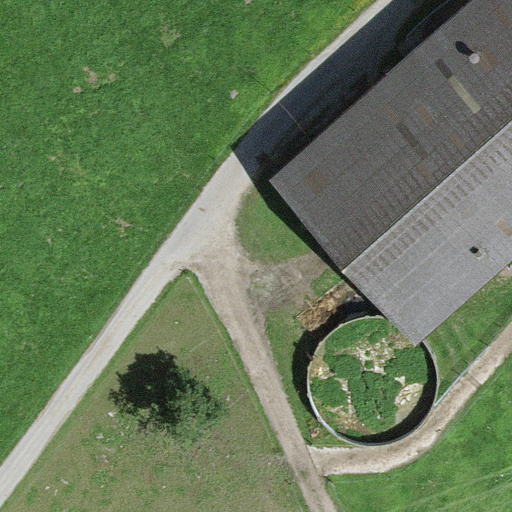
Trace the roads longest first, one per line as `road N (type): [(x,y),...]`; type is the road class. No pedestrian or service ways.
road 1 (track): [(0,493),(196,228),(314,85),(406,0)]
road 2 (track): [(325,511),(196,228)]
